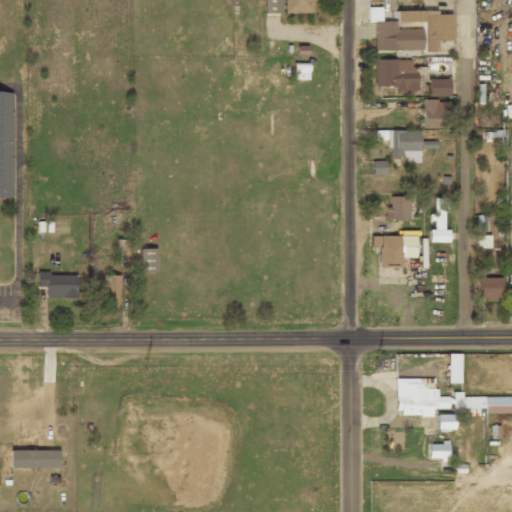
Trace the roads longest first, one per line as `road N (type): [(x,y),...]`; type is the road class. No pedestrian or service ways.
road 1 (secondary): [(0,339),(511,337)]
road 2 (residential): [(348,511),(348,0)]
road 3 (residential): [(463,338),(467,0)]
